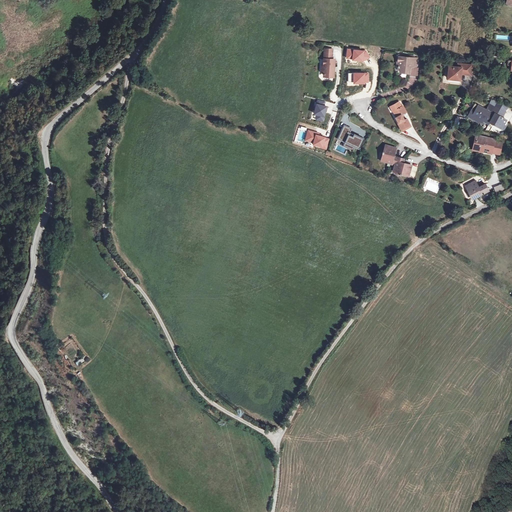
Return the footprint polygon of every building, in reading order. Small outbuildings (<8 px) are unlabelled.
[(334,54),(325,53),(324,67),(322,67),(322,72),(325,75),(330,76),(331,78),(334,78),(335,72),(333,71),(333,68),(335,68),(336,61),(334,60),(333,60),(334,54)] [(398,66),(397,66),(398,68),(399,68),(401,72),(409,73),(410,65),(417,66),(418,58),(398,55),(397,62),(398,62),(398,66)] [(504,68),(511,69),(511,59),(501,58),(501,63),(505,63),(504,68)] [(458,68),(456,67),(448,67),(447,79),(459,80),(460,74),(460,72),(462,72),(462,74),(470,75),(471,65),(458,64),(458,68)] [(413,91),(406,93),(408,100),(415,97),(413,91)] [(393,111),(395,110),(398,116),(396,117),(398,123),(401,129),(410,125),(407,119),(404,120),(401,115),(405,112),(402,106),(399,101),(390,106),(393,111)] [(476,111),(472,117),(478,121),(478,120),(481,121),(483,122),(484,120),(490,123),(491,122),(496,113),(493,111),(496,107),(496,106),(492,103),(488,110),(480,105),(476,111)] [(503,111),(496,107),(493,111),(496,113),(501,116),(503,111)] [(496,113),(491,122),(502,128),(505,124),(507,120),(503,117),(501,116),(496,113)] [(461,125),(464,118),(456,115),(454,122),(461,125)] [(349,130),(342,127),(337,136),(344,139),(349,141),(347,145),(352,148),(354,145),(354,144),(359,147),(363,137),(354,132),(353,134),(348,132),(349,130)] [(480,141),(476,140),(475,146),(478,147),(477,151),(482,152),(488,154),(493,155),(493,153),(495,145),(495,142),(496,141),(481,137),(480,141)] [(501,155),(503,147),(495,145),(493,153),(501,155)] [(391,165),(395,166),(397,158),(394,157),(396,149),(386,146),(384,152),(383,152),(383,154),(384,154),(381,161),(392,164),(391,165)] [(397,158),(395,166),(393,172),(400,174),(399,175),(401,175),(402,174),(408,176),(411,166),(403,164),(404,160),(397,158)] [(470,192),(473,198),(489,191),(486,184),(484,185),(479,187),(478,185),(479,185),(478,185),(476,180),(467,184),(468,186),(466,187),(468,191),(470,191),(470,192)] [(72,345),(66,349),(70,356),(77,353),(72,345)] [(75,362),(77,366),(86,361),(84,357),(75,362)]
